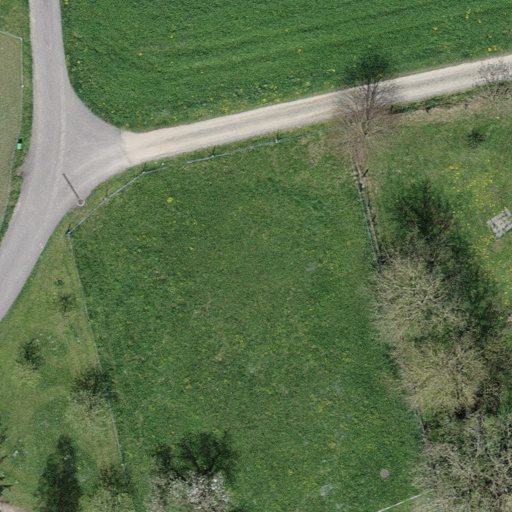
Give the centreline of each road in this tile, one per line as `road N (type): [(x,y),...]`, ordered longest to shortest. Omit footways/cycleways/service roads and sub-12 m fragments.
road 1 (track): [(51,160),(511,70)]
road 2 (residential): [(0,287),(51,160),(49,0)]
